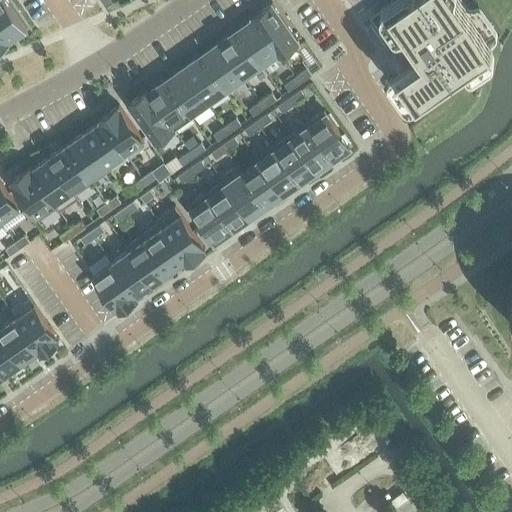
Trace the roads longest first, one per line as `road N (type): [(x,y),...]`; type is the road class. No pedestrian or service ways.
road 1 (residential): [(0,425),(395,149),(397,135),(356,75),(362,49),(328,0)]
road 2 (tertiary): [(511,178),(78,486),(27,511)]
road 3 (tertiary): [(70,511),(511,205)]
road 4 (residential): [(192,0),(0,117)]
road 5 (residential): [(511,458),(428,342)]
